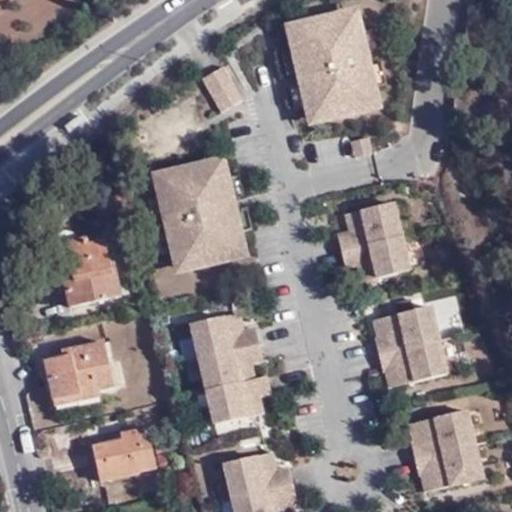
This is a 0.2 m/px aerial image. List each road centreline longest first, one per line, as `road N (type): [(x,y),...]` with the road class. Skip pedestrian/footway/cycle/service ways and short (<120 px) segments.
road 1 (residential): [(285,192),(421,156),(444,0)]
road 2 (residential): [(344,451),(285,192)]
road 3 (secondary): [(0,156),(137,39)]
road 4 (secondary): [(137,39),(0,127)]
